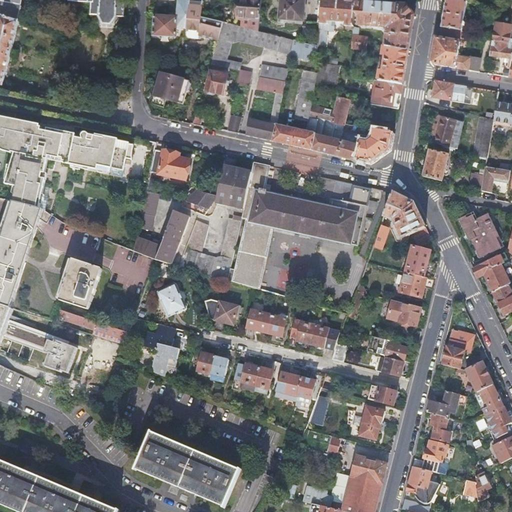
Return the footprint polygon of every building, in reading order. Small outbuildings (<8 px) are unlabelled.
[(0,0),(0,13),(20,19),(21,19),(25,0),(0,0)] [(122,17),(124,0),(94,0),(94,2),(92,2),(92,15),(99,15),(102,24),(111,25),(115,16),(122,17)] [(250,18),(249,27),(259,29),(261,0),(238,0),(237,17),(250,18)] [(305,0),(281,0),(281,15),(304,17),(305,0)] [(321,0),(320,24),(326,24),(326,31),(330,31),(334,28),(335,21),(343,22),(343,25),(354,25),(355,11),(356,0),(321,0)] [(371,1),(357,0),(356,0),(355,11),(358,11),(361,16),(360,24),(388,26),(392,24),(394,28),(391,30),(388,47),(410,52),(416,17),(408,4),(395,3),(371,1)] [(440,37),(462,41),(463,41),(464,34),(463,34),(462,33),(467,4),(446,0),(440,37)] [(189,1),(189,7),(189,12),(202,12),(202,1),(189,1)] [(202,33),(205,34),(220,38),(225,21),(202,15),(202,12),(189,12),(188,28),(202,28),(202,33)] [(0,83),(6,85),(20,19),(0,13),(0,83)] [(156,13),(155,32),(175,34),(176,15),(156,13)] [(249,27),(225,21),(220,38),(216,50),(212,62),(219,64),(241,69),(239,79),(253,81),(256,68),(249,66),(251,60),(233,57),(236,45),(244,41),(295,54),(299,39),(259,29),(249,27)] [(510,64),(511,54),(511,41),(510,41),(511,28),(497,25),(491,58),(508,61),(507,70),(509,71),(510,64)] [(369,37),(353,34),(353,40),(367,43),(369,37)] [(299,39),(295,54),(295,55),(308,58),(313,43),(299,39)] [(353,40),(352,48),(366,51),(367,43),(353,40)] [(458,58),(460,44),(435,40),(431,63),(434,67),(478,74),(481,60),(474,59),(469,60),(458,58)] [(379,81),(403,87),(406,70),(410,52),(388,47),(385,47),(382,63),(385,64),(384,72),(380,72),(379,81)] [(320,62),(319,66),(314,87),(350,95),(351,88),(348,87),(350,74),(351,65),(332,63),(320,62)] [(250,118),(246,135),(274,141),(278,124),(285,95),(291,68),(263,63),(259,85),(278,89),(271,116),(274,117),(272,123),(250,118)] [(294,128),(278,124),(274,141),(301,146),(307,116),(314,87),(319,66),(309,64),(294,128)] [(211,70),(207,90),(225,94),(230,74),(211,70)] [(153,104),(165,107),(167,100),(185,106),(188,93),(191,92),(193,84),(191,83),(191,81),(162,73),(153,104)] [(375,91),(372,106),(399,112),(401,97),(403,87),(379,81),(376,80),(375,86),(372,85),(371,90),(375,91)] [(434,84),(431,100),(432,100),(432,103),(435,104),(435,101),(457,105),(459,97),(453,96),(454,87),(434,84)] [(337,97),(331,122),(344,125),(350,101),(337,97)] [(511,103),(508,103),(507,105),(497,103),(494,118),(494,120),(511,123),(511,103)] [(233,115),(230,127),(241,130),(244,118),(233,115)] [(307,116),(301,146),(358,161),(363,142),(358,141),(358,144),(340,140),(343,130),(364,135),(365,130),(344,125),(331,122),(307,116)] [(480,116),(474,156),(488,159),(494,120),(494,118),(480,116)] [(436,144),(451,147),(455,120),(441,117),(436,144)] [(132,139),(131,144),(129,150),(118,148),(118,146),(96,142),(96,143),(90,142),(88,140),(87,139),(85,139),(83,141),(82,144),(76,143),(77,139),(48,133),(47,136),(42,135),(42,132),(40,131),(41,129),(0,121),(0,151),(9,153),(10,152),(12,153),(5,183),(14,185),(13,191),(16,192),(14,201),(15,201),(23,204),(42,208),(49,171),(47,170),(49,160),(112,174),(112,175),(141,181),(147,155),(153,156),(155,149),(156,144),(132,139)] [(363,142),(358,161),(371,165),(382,158),(392,151),(394,137),(375,132),(373,140),(368,143),(363,142)] [(429,146),(425,177),(444,180),(448,152),(432,149),(433,147),(429,146)] [(153,156),(150,173),(185,181),(190,161),(178,158),(179,155),(155,149),(153,156)] [(483,190),(485,180),(487,167),(488,161),(479,160),(478,169),(474,178),(472,188),(483,190)] [(229,273),(227,280),(256,289),(258,289),(273,228),(357,249),(365,215),(375,217),(377,206),(368,204),(371,193),(364,191),(363,193),(360,206),(349,204),(330,200),(328,207),(264,192),(270,168),(254,165),(252,174),(249,189),(254,190),(234,274),(229,273)] [(217,196),(216,201),(215,203),(244,210),(249,189),(252,174),(223,167),(217,196)] [(483,190),(483,191),(492,193),(494,182),(510,184),(511,171),(487,167),(485,180),(483,190)] [(149,176),(146,190),(155,192),(158,178),(149,176)] [(191,188),(182,198),(180,201),(208,209),(216,201),(217,196),(191,188)] [(146,190),(133,250),(156,259),(159,260),(170,263),(190,217),(175,211),(160,246),(149,243),(159,193),(155,192),(146,190)] [(352,190),(349,204),(360,206),(363,193),(352,190)] [(414,204),(393,194),(384,219),(395,223),(397,227),(396,227),(401,239),(409,236),(412,235),(426,228),(414,204)] [(0,235),(0,303),(12,307),(15,296),(44,209),(42,208),(23,204),(15,201),(14,201),(12,201),(0,235)] [(467,239),(470,238),(480,257),(502,246),(487,216),(475,222),(471,215),(459,221),(467,239)] [(181,266),(188,268),(227,280),(229,273),(240,228),(226,224),(219,257),(209,256),(202,253),(208,229),(195,225),(181,266)] [(380,228),(377,239),(384,241),(387,231),(380,228)] [(432,242),(426,228),(412,235),(417,246),(421,248),(432,242)] [(412,249),(406,274),(434,281),(439,265),(427,262),(429,253),(412,249)] [(484,274),(493,293),(508,285),(510,284),(502,267),(509,263),(504,254),(473,269),(477,278),(484,274)] [(103,270),(74,260),(71,260),(58,300),(90,310),(103,270)] [(424,289),(432,291),(434,281),(406,274),(400,295),(422,300),(424,289)] [(174,284),(157,291),(167,316),(185,309),(174,284)] [(511,293),(508,285),(493,293),(504,315),(511,311),(511,293)] [(319,308),(320,308),(321,303),(295,295),(294,300),(299,302),(319,308)] [(211,301),(204,304),(210,320),(233,325),(237,308),(211,301)] [(427,310),(391,301),(386,320),(416,328),(418,319),(424,320),(427,310)] [(0,349),(31,361),(41,364),(63,372),(64,370),(67,372),(67,371),(69,372),(78,349),(50,339),(53,331),(15,317),(11,328),(5,325),(12,307),(0,303),(0,349)] [(358,308),(352,306),(348,316),(347,318),(354,320),(358,308)] [(273,316),(250,310),(246,328),(269,335),(273,316)] [(94,330),(105,334),(123,340),(127,332),(62,311),(59,319),(94,330)] [(273,316),(269,335),(282,338),(287,320),(273,316)] [(309,345),(314,327),(294,321),(289,338),(296,340),(296,342),(309,345)] [(150,322),(148,331),(175,338),(177,329),(150,322)] [(341,334),(314,327),(309,345),(334,352),(337,345),(341,334)] [(98,334),(97,337),(103,339),(105,334),(94,330),(93,333),(98,334)] [(156,349),(150,372),(164,378),(168,366),(175,368),(180,349),(178,348),(172,347),(175,338),(148,331),(145,346),(156,349)] [(458,332),(458,333),(454,332),(452,332),(452,331),(448,345),(450,346),(450,350),(447,349),(443,366),(460,371),(464,372),(479,364),(475,356),(465,361),(462,360),(464,353),(471,354),(476,336),(458,332)] [(390,342),(371,337),(367,353),(404,362),(405,358),(414,360),(416,352),(407,350),(389,345),(390,342)] [(337,345),(334,352),(331,360),(344,364),(348,348),(337,345)] [(190,370),(211,376),(216,358),(202,354),(201,358),(193,356),(190,370)] [(211,376),(210,379),(224,382),(230,358),(216,354),(216,358),(211,376)] [(379,358),(376,372),(401,378),(404,364),(379,358)] [(469,378),(477,393),(493,385),(483,363),(479,364),(464,372),(460,371),(459,375),(469,378)] [(254,392),(260,368),(247,365),(241,388),(254,392)] [(255,387),(255,390),(268,393),(273,372),(260,368),(255,387)] [(281,373),(275,394),(295,399),(296,396),(300,378),(295,377),(281,373)] [(326,374),(320,390),(333,393),(337,377),(326,374)] [(314,382),(300,378),(296,396),(304,398),(303,403),(308,404),(314,382)] [(373,385),(369,400),(394,407),(398,392),(373,385)] [(493,385),(477,393),(478,397),(480,396),(484,405),(487,404),(488,408),(483,410),(486,417),(504,407),(493,385)] [(429,404),(426,413),(434,415),(449,419),(450,413),(455,415),(458,404),(466,406),(468,398),(460,396),(447,392),(444,404),(442,403),(441,407),(429,404)] [(318,396),(311,424),(323,427),(330,398),(318,396)] [(504,407),(486,417),(493,432),(496,439),(510,433),(507,426),(511,423),(504,407)] [(367,409),(359,437),(376,440),(380,425),(382,425),(385,413),(367,409)] [(436,427),(432,440),(449,444),(451,434),(446,433),(449,419),(434,415),(431,426),(436,427)] [(480,431),(487,428),(484,420),(477,422),(480,431)] [(336,456),(341,439),(308,431),(306,438),(304,446),(336,456)] [(151,433),(136,470),(175,486),(195,494),(225,506),(240,470),(151,433)] [(501,464),(511,458),(511,436),(492,446),(501,464)] [(432,472),(448,476),(450,466),(444,464),(445,458),(447,459),(450,448),(430,443),(427,452),(425,452),(424,459),(423,462),(415,460),(413,467),(414,468),(432,472)] [(0,460),(0,499),(30,511),(117,511),(118,511),(98,502),(81,495),(25,471),(0,460)] [(437,484),(429,482),(432,472),(414,468),(409,486),(408,485),(406,493),(415,495),(416,496),(417,500),(420,503),(422,505),(425,506),(428,505),(431,503),(440,485),(437,484)] [(323,494),(345,500),(351,477),(326,471),(320,494),(323,494)] [(478,498),(478,503),(490,498),(486,490),(490,488),(483,473),(475,476),(476,484),(478,498)] [(476,484),(468,482),(465,496),(478,498),(476,484)] [(295,492),(292,500),(312,505),(319,507),(323,494),(320,494),(316,492),(317,488),(297,483),(295,492)] [(404,500),(402,510),(409,511),(428,511),(430,507),(427,508),(424,508),(421,507),(418,505),(415,504),(415,503),(404,500)]
